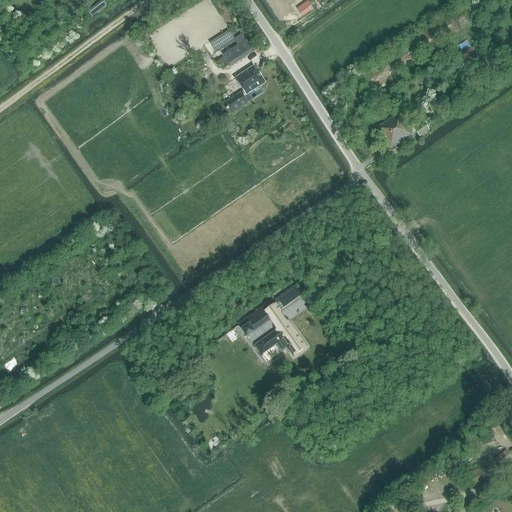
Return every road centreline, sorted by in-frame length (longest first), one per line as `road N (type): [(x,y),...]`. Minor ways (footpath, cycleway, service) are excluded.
road 1 (unclassified): [(0,423),(363,176)]
road 2 (unclassified): [(511,379),(363,176)]
road 3 (unclassified): [(363,176),(247,0)]
road 4 (track): [(0,107),(148,0)]
